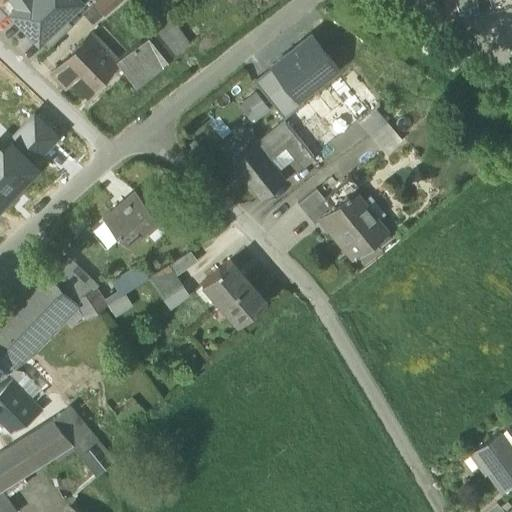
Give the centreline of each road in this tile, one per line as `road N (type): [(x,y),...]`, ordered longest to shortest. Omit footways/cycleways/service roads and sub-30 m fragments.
road 1 (residential): [(438,511),(322,308),(143,134)]
road 2 (residential): [(308,0),(143,134)]
road 3 (residential): [(0,49),(112,162)]
road 4 (residential): [(112,162),(0,260)]
road 5 (track): [(511,67),(406,0)]
